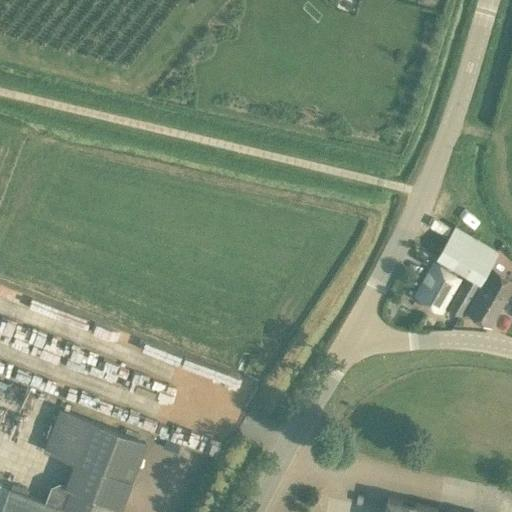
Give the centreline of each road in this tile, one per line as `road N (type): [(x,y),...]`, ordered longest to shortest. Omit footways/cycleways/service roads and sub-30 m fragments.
road 1 (track): [(421,195),(0,91)]
road 2 (unclassified): [(354,327),(421,195),(489,0)]
road 3 (unknown): [(287,447),(453,479),(487,490),(507,511)]
road 4 (residential): [(254,511),(354,327)]
road 5 (unclassified): [(354,327),(383,341),(511,345)]
